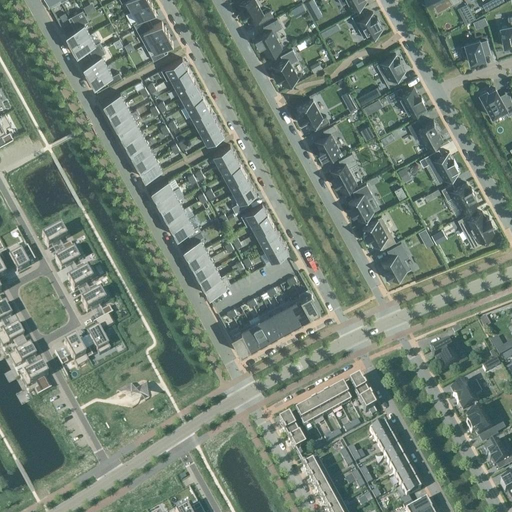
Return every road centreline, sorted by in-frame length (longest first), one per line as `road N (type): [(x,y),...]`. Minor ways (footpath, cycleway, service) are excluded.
road 1 (residential): [(28,0),(245,394)]
road 2 (residential): [(165,0),(353,338)]
road 3 (residential): [(392,321),(216,0)]
road 4 (residential): [(496,511),(392,321)]
road 5 (residential): [(353,338),(448,511)]
road 6 (residential): [(113,478),(40,343)]
road 7 (residential): [(438,90),(511,225)]
road 8 (residential): [(245,394),(309,511)]
road 9 (tertiary): [(392,321),(511,274)]
road 10 (tertiary): [(245,394),(353,338)]
